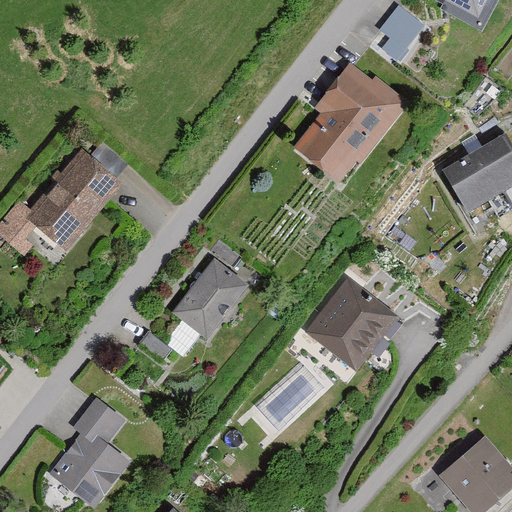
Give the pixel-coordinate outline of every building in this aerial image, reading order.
[(489,0),(448,0),(481,16),(489,0)] [(410,27),(387,10),(361,45),(385,62),(410,27)] [(375,82),(352,64),(316,109),(324,115),(298,148),(343,183),(408,101),(379,77),(375,82)] [(511,183),(511,152),(501,135),(443,170),(467,210),(511,183)] [(85,162),(72,152),(22,211),(14,204),(0,220),(0,246),(10,255),(29,232),(57,255),(115,187),(109,183),(121,169),(96,149),(85,162)] [(236,285),(204,260),(161,314),(194,339),(236,285)] [(405,323),(347,277),(303,331),(361,377),(405,323)] [(304,369),(260,403),(276,423),(320,389),(304,369)] [(115,423),(85,400),(61,431),(71,438),(40,478),(82,511),(119,463),(97,446),(115,423)] [(476,511),(510,481),(472,440),(429,479),(460,511),(476,511)]
